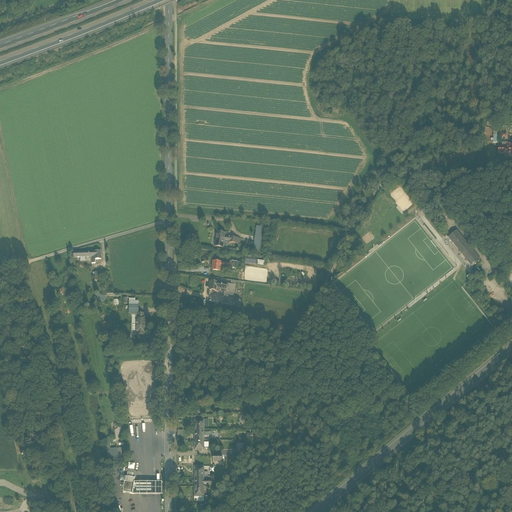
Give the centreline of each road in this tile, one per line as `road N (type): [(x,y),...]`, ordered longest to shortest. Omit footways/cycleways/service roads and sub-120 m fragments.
road 1 (unclassified): [(168,0),(168,511)]
road 2 (track): [(511,169),(382,183),(248,406),(168,415)]
road 3 (track): [(74,511),(26,262)]
road 4 (primary): [(316,511),(511,349)]
road 5 (track): [(0,89),(168,23)]
road 6 (motorway): [(0,64),(160,0)]
road 7 (track): [(26,262),(168,221)]
road 8 (track): [(26,262),(0,122)]
road 9 (motorway): [(131,0),(0,51)]
road 10 (track): [(511,23),(385,22)]
